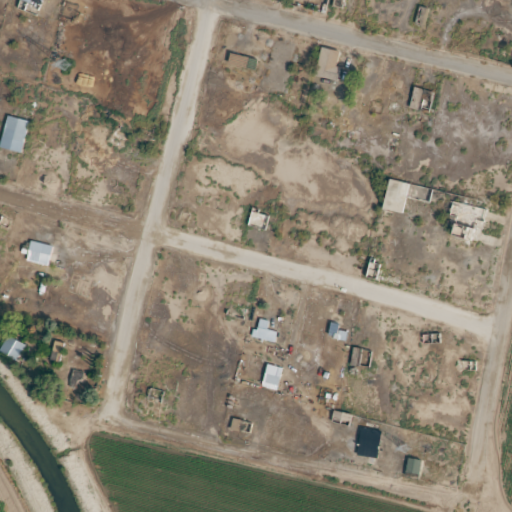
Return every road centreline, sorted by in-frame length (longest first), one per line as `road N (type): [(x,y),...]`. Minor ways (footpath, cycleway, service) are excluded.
road 1 (residential): [(97,402),(199,0)]
road 2 (residential): [(511,84),(163,0)]
road 3 (residential): [(511,226),(455,511)]
